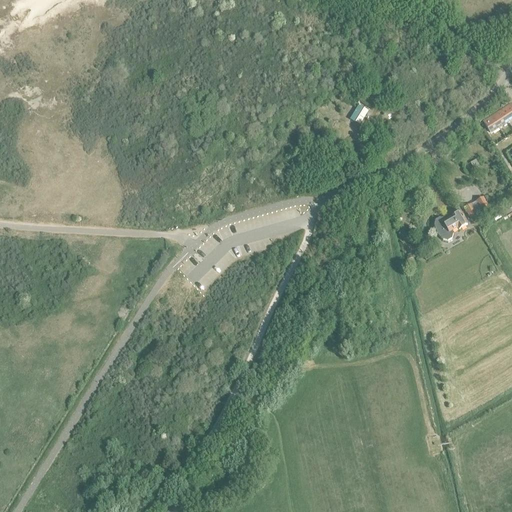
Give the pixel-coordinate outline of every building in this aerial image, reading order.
[(364,108),(359,105),(350,120),(356,123),(364,108)] [(511,106),(511,105),(484,123),(492,135),(511,121),(511,106)] [(470,164),(474,171),(480,167),(476,160),(470,164)] [(476,202),(482,213),(489,209),(482,198),(476,202)] [(464,209),(470,219),(476,216),(470,205),(464,209)] [(459,231),(467,226),(460,214),(447,222),(444,220),(439,219),(435,221),(434,226),(435,232),(438,237),(442,241),(447,242),(452,240),(453,235),(452,232),(458,229),(459,231)]
